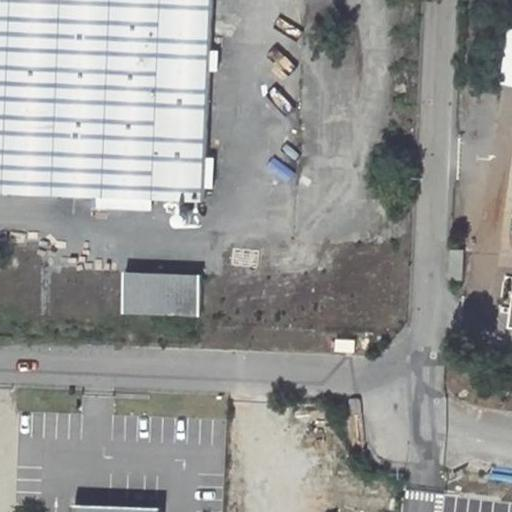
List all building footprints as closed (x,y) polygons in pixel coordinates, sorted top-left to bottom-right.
[(214,0),(0,0),(0,191),(93,195),(93,204),(151,206),(151,196),(206,198),(214,0)] [(511,88),(511,33),(510,33),(502,87),(511,88)] [(465,256),(452,255),(451,285),(464,286),(465,256)] [(194,274),(126,270),(124,309),(193,313),(194,274)] [(203,273),(194,274),(193,313),(201,313),(203,273)] [(464,358),(463,366),(496,371),(496,364),(464,358)] [(463,366),(462,372),(495,377),(496,371),(463,366)] [(312,415),(311,456),(337,457),(338,415),(312,415)]
